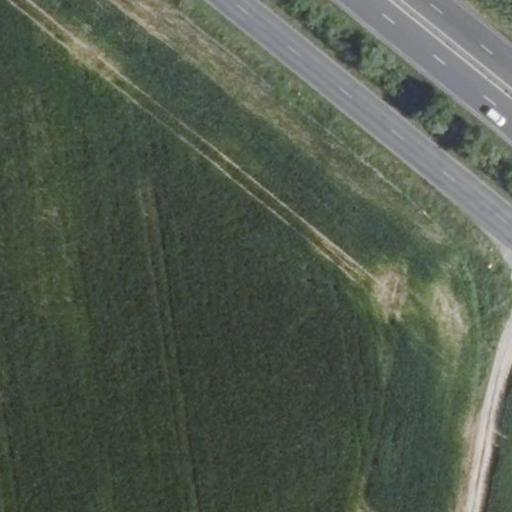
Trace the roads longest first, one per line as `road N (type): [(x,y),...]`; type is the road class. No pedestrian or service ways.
road 1 (tertiary): [(511,231),(227,0)]
road 2 (trunk): [(354,0),(511,126)]
road 3 (track): [(472,511),(511,335)]
road 4 (trunk): [(511,77),(416,0)]
